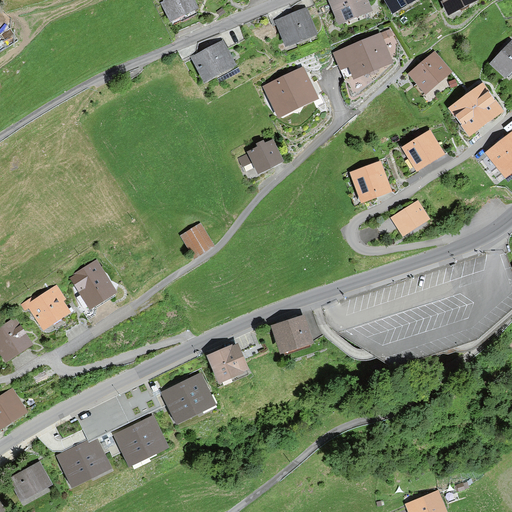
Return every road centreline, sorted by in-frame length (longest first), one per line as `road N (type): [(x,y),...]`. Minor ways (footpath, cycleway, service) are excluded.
road 1 (tertiary): [(0,448),(218,333),(464,243),(511,214)]
road 2 (residential): [(232,511),(331,433),(414,398),(511,313)]
road 3 (residential): [(163,52),(286,0)]
